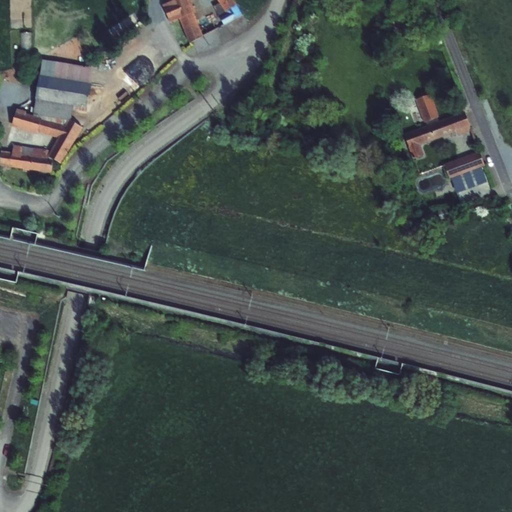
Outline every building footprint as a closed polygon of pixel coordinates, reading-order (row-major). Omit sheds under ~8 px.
[(230,22),(225,14),(209,23),(206,17),(197,20),(194,14),(196,13),(190,0),(171,0),(172,2),(163,5),(171,23),(179,19),(189,43),(230,22)] [(216,0),(225,14),(230,22),(243,15),(233,0),(216,0)] [(55,151),(54,159),(60,163),(82,128),(71,121),(73,110),(87,112),(95,66),(43,57),(33,116),(26,114),(26,112),(17,109),(11,127),(37,134),(38,133),(59,139),(52,151),(55,151)] [(427,126),(439,122),(437,118),(439,117),(430,94),(415,100),(424,123),(426,122),(427,126)] [(439,122),(427,126),(404,135),(413,160),(424,155),(421,145),(455,133),(457,136),(472,131),(464,112),(439,122)] [(55,151),(52,151),(13,145),(13,152),(1,151),(0,159),(0,165),(51,173),(54,159),(55,151)] [(479,151),(444,164),(449,179),(452,178),(482,167),(484,166),(479,151)] [(482,167),(452,178),(457,192),(487,181),(482,167)]
